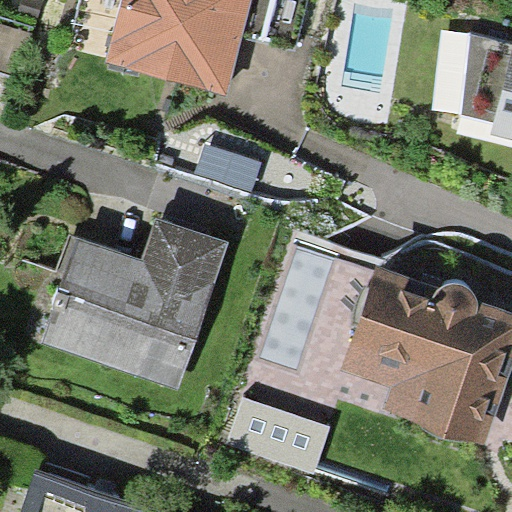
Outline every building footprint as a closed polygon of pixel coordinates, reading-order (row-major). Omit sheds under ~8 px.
[(94,0),(80,60),(221,94),(236,29),(295,45),(303,0),(94,0)] [(511,67),(495,134),(511,137),(511,67)] [(66,234),(35,338),(182,382),(226,238),(143,213),(131,254),(66,234)] [(511,374),(511,309),(378,264),(345,361),(396,378),(387,406),(490,440),(511,374)] [(148,511),(20,471),(6,511),(148,511)]
